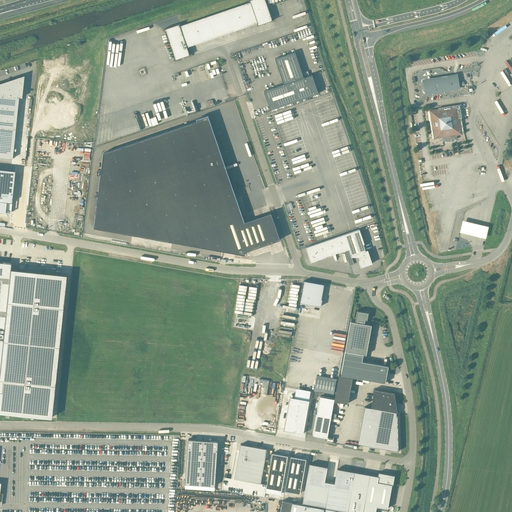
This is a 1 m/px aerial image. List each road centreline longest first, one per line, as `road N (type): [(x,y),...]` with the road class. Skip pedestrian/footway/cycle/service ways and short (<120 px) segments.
road 1 (unclassified): [(411,464),(219,429),(0,425)]
road 2 (unclassified): [(300,272),(229,270),(0,229)]
road 3 (secondary): [(354,34),(409,260)]
road 4 (secondary): [(418,257),(364,38)]
road 5 (unclassified): [(368,283),(395,332),(411,412),(411,464)]
road 6 (unclassified): [(300,272),(239,97)]
road 7 (unknown): [(179,65),(180,81),(212,72),(218,95),(118,125)]
road 8 (secondary): [(440,511),(448,444),(438,361)]
road 9 (unknown): [(249,124),(265,72),(282,48),(302,52),(327,88)]
road 10 (motorway): [(364,38),(482,0)]
